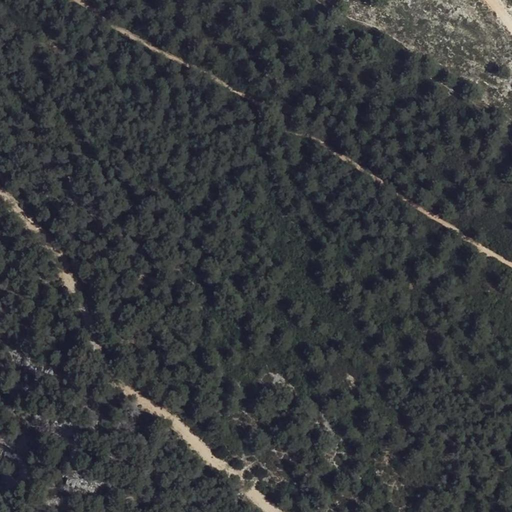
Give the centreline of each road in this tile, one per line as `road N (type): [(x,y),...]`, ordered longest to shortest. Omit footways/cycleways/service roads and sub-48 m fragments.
road 1 (track): [(75,0),(299,127),(511,264)]
road 2 (track): [(275,511),(115,386),(64,268),(0,192)]
